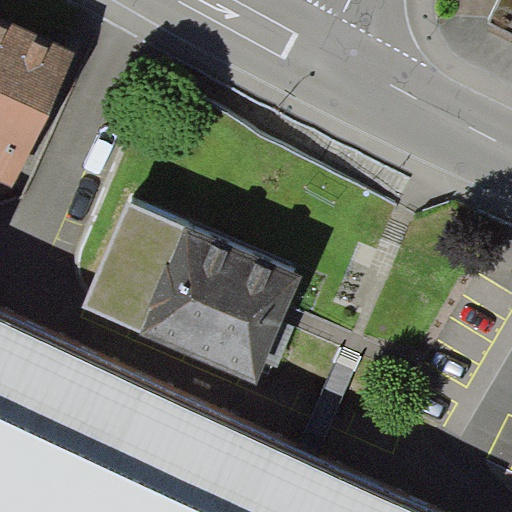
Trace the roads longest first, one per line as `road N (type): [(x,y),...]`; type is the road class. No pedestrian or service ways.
road 1 (primary): [(511,148),(329,59)]
road 2 (primary): [(329,59),(211,0)]
